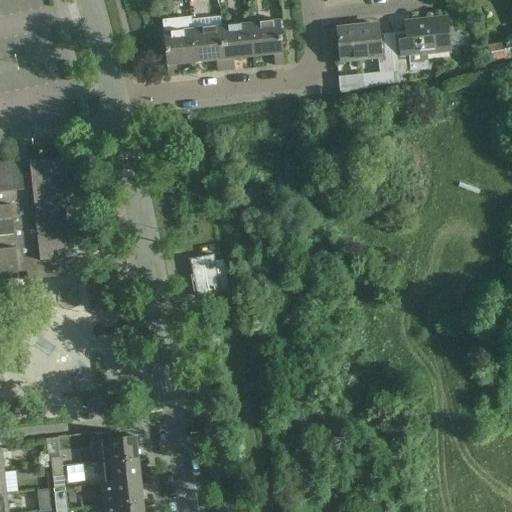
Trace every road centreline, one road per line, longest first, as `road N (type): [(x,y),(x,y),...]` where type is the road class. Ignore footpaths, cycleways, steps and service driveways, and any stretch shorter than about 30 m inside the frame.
road 1 (residential): [(187,511),(171,385),(114,98)]
road 2 (residential): [(114,98),(318,75),(311,15)]
road 3 (residential): [(311,15),(440,1)]
